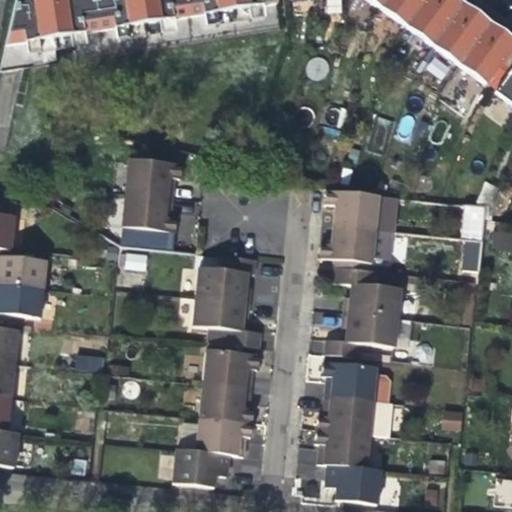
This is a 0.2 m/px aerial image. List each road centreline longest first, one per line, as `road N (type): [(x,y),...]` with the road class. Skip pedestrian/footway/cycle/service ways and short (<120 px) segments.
road 1 (residential): [(272,511),(303,206)]
road 2 (residential): [(247,511),(0,490)]
